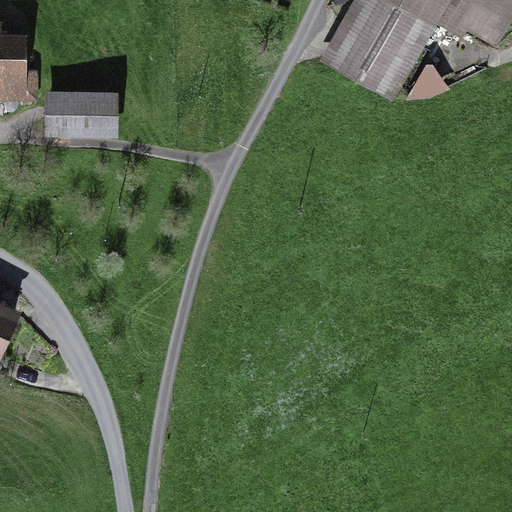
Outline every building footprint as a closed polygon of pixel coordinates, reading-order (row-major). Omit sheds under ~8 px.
[(511,0),(360,0),(333,52),(402,89),(443,13),(473,30),(479,19),(511,36),(511,33),(511,0)] [(24,19),(0,18),(0,97),(44,98),(46,31),(24,31),(24,19)] [(406,85),(416,101),(450,82),(434,53),(417,62),(424,75),(406,85)] [(135,92),(64,89),(62,131),(133,134),(135,92)] [(0,341),(15,307),(0,300),(0,341)]
